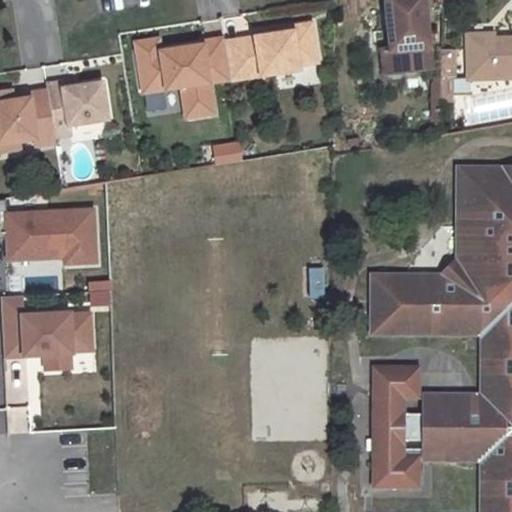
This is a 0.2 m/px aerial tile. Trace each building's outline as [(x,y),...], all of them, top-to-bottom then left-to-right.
[(428,56),(420,0),(382,0),(387,39),(397,37),(400,60),(428,56)] [(260,27),(219,33),(225,70),(225,71),(294,62),(293,57),(312,54),(307,16),(287,18),(288,23),(260,27)] [(287,18),(259,22),(260,27),(288,23),(287,18)] [(131,32),(133,45),(137,39),(150,37),(156,42),(154,29),(131,32)] [(199,36),(204,73),(225,70),(219,33),(219,30),(197,32),(198,36),(199,36)] [(490,31),(465,32),(465,41),(490,40),(490,35),(490,31)] [(490,40),(465,41),(466,76),(511,73),(511,34),(490,35),(490,40)] [(133,45),(138,82),(175,77),(180,107),(208,103),(204,73),(199,36),(198,36),(156,42),(150,37),(137,39),(133,45)] [(377,40),(380,62),(400,60),(397,37),(387,39),(377,40)] [(41,80),(48,126),(63,123),(62,115),(101,109),(96,72),(71,76),(56,77),(56,71),(40,74),(41,80)] [(5,79),(0,80),(0,131),(12,130),(28,128),(29,134),(49,132),(48,126),(41,80),(21,82),(22,87),(6,89),(6,84),(5,79)] [(0,131),(0,138),(13,136),(12,130),(0,131)] [(208,139),(210,157),(236,153),(233,135),(208,139)] [(511,511),(511,160),(453,162),(454,189),(455,252),(442,253),(442,268),(372,270),(373,328),(483,326),(484,388),(426,389),(427,453),(485,451),(486,511),(511,511)] [(96,207),(2,212),(5,265),(99,261),(96,207)] [(91,295),(111,291),(109,279),(89,283),(91,295)] [(96,372),(93,309),(24,312),(23,295),(0,296),(0,317),(2,361),(41,359),(41,374),(96,372)]
